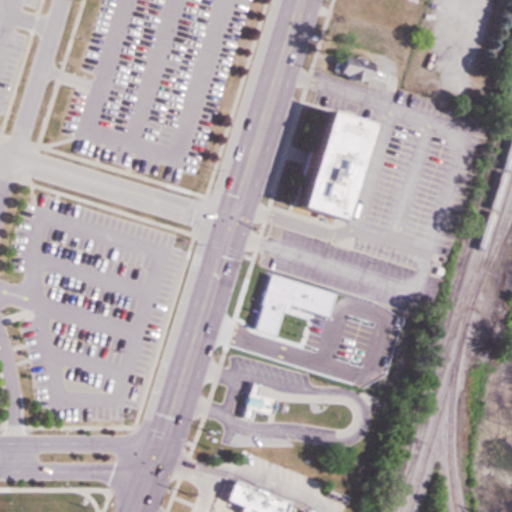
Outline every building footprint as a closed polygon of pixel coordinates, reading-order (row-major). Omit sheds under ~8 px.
[(335,45),(365,55),(372,34),(342,23),(335,45)] [(360,85),(367,63),(332,53),(326,75),(360,85)] [(273,208),(333,223),(357,124),(297,109),(273,208)] [(295,290),(260,283),(256,304),(291,311),(295,290)] [(290,361),(298,335),(252,321),(244,346),(290,361)] [(229,478),(291,503),(287,511),(264,511),(222,495),(229,478)]
